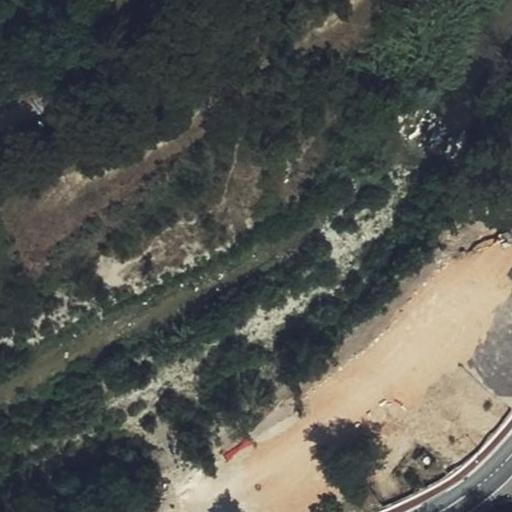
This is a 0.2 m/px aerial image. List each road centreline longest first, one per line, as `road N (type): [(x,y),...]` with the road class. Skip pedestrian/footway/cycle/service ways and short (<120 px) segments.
road 1 (track): [(348,0),(232,106),(108,180),(61,179),(11,114)]
road 2 (residential): [(167,0),(60,98),(0,118)]
